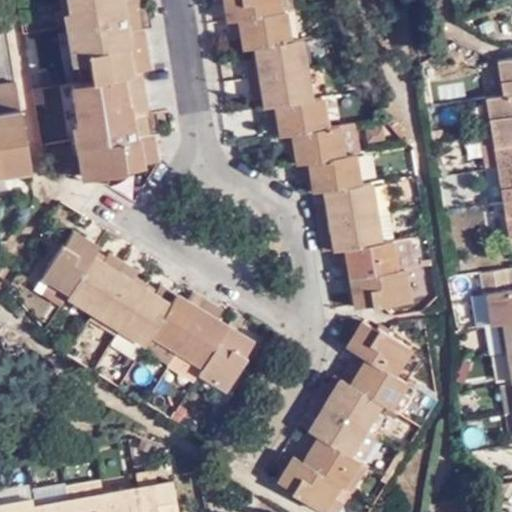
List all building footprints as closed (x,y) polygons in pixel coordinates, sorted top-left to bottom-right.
[(69,0),(70,8),(76,8),(81,39),(76,40),(80,61),(89,59),(92,78),(82,80),(85,99),(77,100),(80,121),(85,121),(90,152),(87,153),(90,175),(126,169),(126,167),(159,161),(153,132),(149,133),(147,113),(150,113),(143,70),(152,68),(144,28),(142,29),(138,9),(142,9),(140,0),(69,0)] [(282,11),(279,0),(224,0),(231,38),(248,35),(250,47),(262,46),(264,57),(247,61),(253,95),(270,91),(272,106),(266,107),(269,124),(286,121),(287,134),(282,135),(285,152),(302,150),(304,163),(299,164),(301,180),(318,177),(321,191),(332,189),(334,201),(316,204),(322,238),(339,236),(341,248),(336,248),(339,266),(354,263),(357,277),(352,278),(357,307),(372,304),(373,305),(411,298),(405,268),(399,268),(393,239),(382,241),(371,181),(361,182),(356,154),(345,156),(339,126),(327,128),(323,96),(311,98),(301,39),(291,41),(286,11),(282,11)] [(511,53),(499,55),(505,90),(511,88),(511,53)] [(0,172),(30,168),(16,82),(0,84),(0,172)] [(511,88),(505,90),(486,93),(488,107),(491,128),(511,124),(511,88)] [(479,130),(491,128),(488,107),(476,109),(479,130)] [(511,124),(491,128),(497,161),(511,158),(511,124)] [(497,161),(491,128),(479,130),(483,162),(497,161)] [(511,158),(497,161),(502,197),(511,195),(511,158)] [(511,195),(502,197),(507,232),(511,231),(511,195)] [(247,352),(254,340),(229,325),(227,329),(217,323),(226,308),(193,289),(185,304),(175,297),(177,292),(162,283),(154,297),(132,284),(139,271),(111,253),(103,266),(92,259),(100,245),(74,230),(67,241),(64,240),(46,273),(54,279),(72,290),(69,294),(70,295),(122,326),(146,341),(148,342),(153,333),(205,364),(201,371),(230,387),(250,354),(247,352)] [(511,274),(511,268),(485,271),(489,292),(491,291),(497,321),(507,320),(511,346),(511,274)] [(54,279),(46,273),(38,286),(46,291),(54,279)] [(72,290),(54,279),(46,291),(64,304),(70,295),(69,294),(72,290)] [(396,372),(412,345),(378,324),(375,328),(364,320),(348,345),(358,351),(372,360),(367,369),(353,361),(343,377),(347,380),(340,392),(326,382),(308,411),(323,421),(317,432),(326,438),(320,448),(305,440),(282,482),(293,489),(293,491),(326,510),(341,482),(345,486),(360,457),(352,451),(384,401),(392,406),(408,379),(396,372)] [(146,341),(122,326),(113,341),(137,356),(146,341)] [(153,333),(148,342),(145,346),(172,362),(174,359),(199,374),(200,374),(201,371),(205,364),(153,333)] [(174,511),(169,480),(32,506),(33,511),(174,511)] [(33,511),(32,506),(30,499),(0,504),(0,511),(33,511)]
